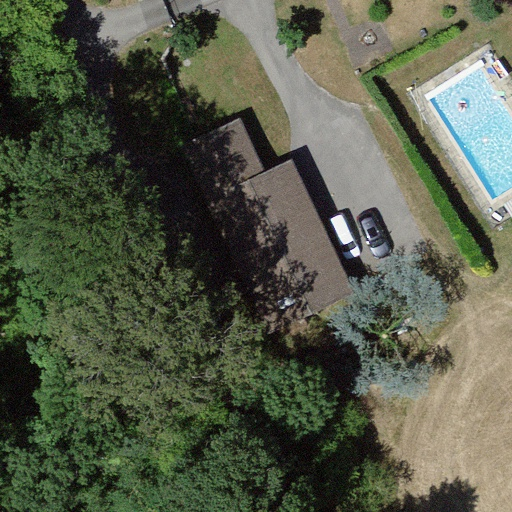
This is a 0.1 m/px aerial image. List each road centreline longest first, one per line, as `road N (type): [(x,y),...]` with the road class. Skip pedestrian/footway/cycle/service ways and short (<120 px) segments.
road 1 (track): [(134,183),(286,511)]
road 2 (residential): [(44,0),(134,183)]
